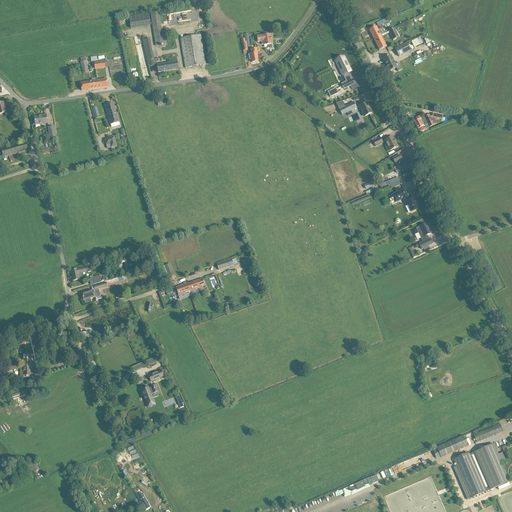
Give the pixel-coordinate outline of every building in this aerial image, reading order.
[(190,22),(198,21),(197,10),(189,11),(190,22)] [(166,37),(163,37),(159,11),(150,13),(156,46),(167,44),(166,37)] [(186,12),(169,13),(169,24),(181,24),(181,18),(186,18),(186,12)] [(131,28),(150,25),(148,13),(129,16),(131,28)] [(380,36),(376,27),(369,30),(374,39),(380,36)] [(393,40),(399,38),(394,29),(389,31),(393,40)] [(186,68),(206,65),(201,35),(181,38),(186,68)] [(259,36),(257,37),(257,39),(258,42),(263,41),(264,45),(267,45),(268,48),(272,47),(270,35),(267,35),(266,35),(266,36),(262,36),(259,36)] [(380,36),(374,39),(379,50),(386,47),(380,36)] [(410,41),(413,48),(422,44),(419,37),(410,41)] [(149,67),(155,66),(149,39),(143,40),(149,67)] [(411,51),(407,43),(395,49),(398,57),(399,56),(410,51),(411,51)] [(258,53),(257,49),(251,50),(252,54),(249,55),(250,60),(252,59),(252,62),(258,61),(256,53),(258,53)] [(391,55),(383,59),(389,71),(396,68),(398,72),(402,70),(399,63),(395,64),(391,55)] [(80,62),(83,73),(89,72),(86,57),(81,58),(81,61),(80,62)] [(169,63),(157,65),(158,73),(179,69),(177,62),(177,57),(168,59),(169,63)] [(344,57),(338,60),(343,70),(340,71),(342,76),(343,75),(347,82),(342,85),(344,89),(350,86),(348,82),(352,80),(348,73),(351,71),(344,57)] [(325,89),(331,86),(323,67),(317,69),(325,89)] [(82,91),(108,87),(107,79),(81,83),(82,91)] [(336,88),(328,92),(330,97),(338,93),(336,88)] [(356,108),(353,102),(339,109),(342,115),(356,108)] [(119,122),(113,103),(105,105),(111,125),(119,122)] [(366,103),(359,106),(362,113),(363,112),(365,116),(372,113),(371,112),(372,112),(372,111),(371,109),(370,109),(366,103)] [(421,119),(415,122),(418,129),(419,129),(420,130),(421,131),(422,131),(423,131),(423,130),(424,130),(424,129),(424,128),(423,127),(425,126),(427,125),(428,128),(435,124),(437,123),(434,118),(434,117),(433,115),(430,117),(429,115),(427,116),(421,119)] [(35,125),(47,123),(46,116),(39,117),(39,116),(34,116),(35,125)] [(117,146),(114,137),(105,139),(106,145),(110,144),(111,148),(117,146)] [(390,151),(398,147),(392,137),(384,141),(386,144),(387,144),(390,151)] [(380,138),(373,142),(376,146),(383,143),(380,138)] [(28,150),(25,142),(1,149),(3,157),(28,150)] [(392,158),(394,162),(402,159),(400,154),(392,158)] [(397,173),(401,171),(412,166),(409,160),(394,168),(397,173)] [(408,196),(404,189),(391,195),(395,202),(403,199),(407,197),(408,196)] [(405,202),(411,212),(419,208),(414,197),(408,200),(407,197),(403,199),(404,202),(405,202)] [(416,228),(422,242),(429,239),(427,235),(431,233),(426,223),(416,228)] [(422,249),(433,244),(430,238),(429,239),(422,242),(419,244),(422,249)] [(251,258),(242,261),(245,270),(251,267),(250,265),(253,264),(251,258)] [(232,260),(216,265),(218,270),(233,265),(232,260)] [(174,275),(169,264),(164,266),(169,277),(174,275)] [(80,279),(80,278),(82,278),(81,274),(81,273),(88,272),(90,272),(91,271),(90,268),(89,268),(89,266),(85,266),(86,267),(85,268),(85,267),(70,271),(73,281),(80,279)] [(105,283),(94,286),(95,290),(99,289),(126,281),(125,277),(105,283)] [(192,282),(188,284),(190,291),(197,288),(205,286),(203,279),(193,282),(192,282)] [(176,287),(176,288),(178,295),(185,293),(185,295),(191,294),(191,293),(190,291),(188,284),(176,288),(176,287)] [(90,291),(82,294),(84,300),(85,300),(86,303),(91,302),(90,299),(95,297),(95,296),(100,294),(99,289),(95,290),(90,291)] [(66,356),(64,350),(55,352),(57,361),(63,359),(62,358),(65,357),(66,356)] [(158,356),(147,361),(149,366),(160,361),(158,356)] [(133,372),(145,367),(142,362),(131,367),(133,372)] [(27,366),(23,366),(19,366),(19,364),(10,365),(11,369),(4,370),(5,373),(15,371),(15,369),(20,369),(20,376),(31,376),(31,371),(28,371),(27,366)] [(149,376),(151,381),(163,376),(161,370),(149,376)] [(148,387),(141,390),(142,393),(143,396),(148,407),(155,405),(150,394),(153,393),(158,392),(155,385),(151,387),(151,388),(149,389),(148,387)] [(473,433),(477,442),(503,431),(500,425),(478,434),(477,431),(473,433)] [(463,436),(436,447),(441,458),(467,446),(463,436)] [(453,467),(467,500),(509,482),(501,462),(506,459),(503,452),(498,455),(493,444),(469,454),(468,453),(453,459),(456,466),(453,467)] [(28,465),(33,473),(39,469),(33,461),(28,465)] [(365,488),(377,482),(376,480),(380,478),(379,474),(362,482),(365,488)] [(142,493),(137,496),(145,510),(150,507),(142,493)]
